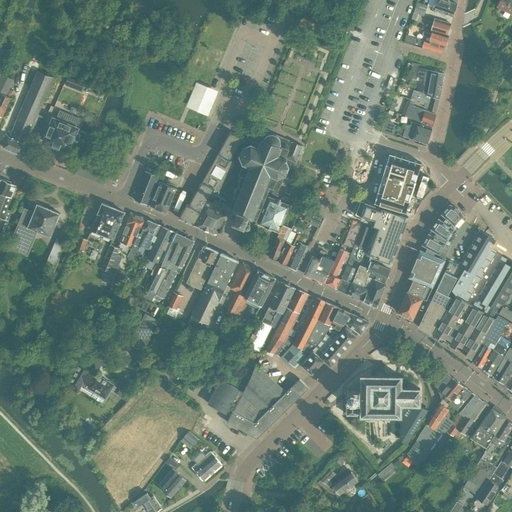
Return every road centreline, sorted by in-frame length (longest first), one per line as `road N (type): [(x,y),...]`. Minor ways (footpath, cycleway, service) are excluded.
road 1 (tertiary): [(245,466),(376,331),(419,227),(453,183)]
road 2 (residential): [(430,160),(464,0)]
road 3 (residential): [(122,201),(0,154)]
